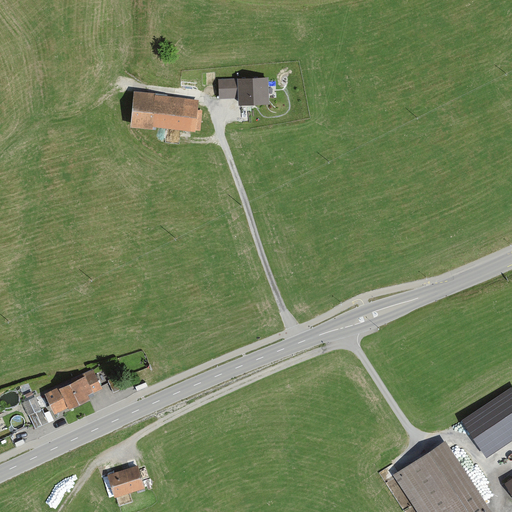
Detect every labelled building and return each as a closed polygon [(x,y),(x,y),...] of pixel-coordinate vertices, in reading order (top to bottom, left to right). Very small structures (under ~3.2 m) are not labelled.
[(240,97),(240,105),(268,103),(267,78),(219,81),(220,99),(240,97)] [(195,111),(196,105),(144,99),(132,97),(130,121),(193,129),(194,120),(199,121),(200,112),(195,111)] [(47,395),(53,409),(64,404),(66,407),(87,397),(85,393),(99,387),(92,373),(84,377),(83,374),(71,380),(72,383),(47,395)] [(106,380),(112,392),(118,389),(112,377),(106,380)] [(511,390),(464,422),(485,454),(511,435),(511,390)] [(23,403),(33,428),(47,422),(36,398),(23,403)] [(475,493),(476,492),(473,487),(472,488),(443,444),(397,474),(422,511),(480,511),(485,509),(475,493)] [(143,465),(136,467),(140,479),(147,477),(143,465)] [(140,479),(136,467),(107,476),(113,494),(142,485),(140,479)]
